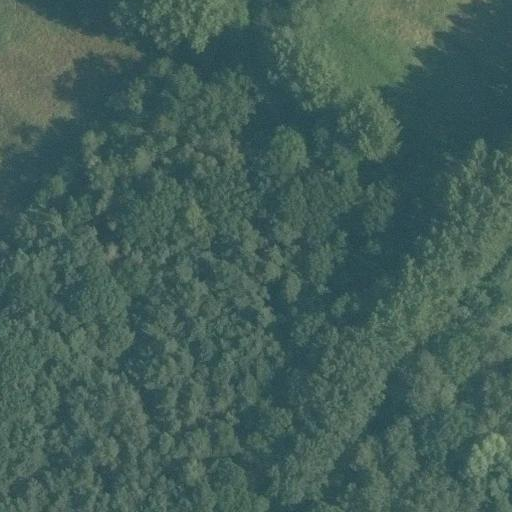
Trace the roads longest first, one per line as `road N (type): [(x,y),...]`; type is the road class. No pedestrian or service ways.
road 1 (track): [(445,281),(136,0)]
road 2 (track): [(511,199),(250,511)]
road 3 (track): [(424,511),(427,457),(412,417),(365,375)]
